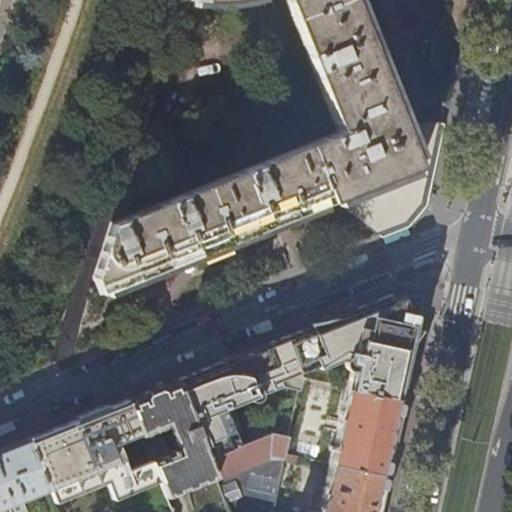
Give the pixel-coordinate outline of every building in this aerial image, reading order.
[(185,0),(186,1),(207,5),(232,6),(250,3),(257,0),(282,0),(336,138),(107,226),(88,280),(95,296),(327,206),(421,168),(404,126),(374,50),(354,0),(185,0)] [(429,69),(451,75),(459,35),(437,30),(429,69)] [(421,168),(327,206),(377,235),(385,232),(406,224),(422,204),(435,146),(440,123),(422,121),(404,126),(421,168)] [(289,437),(293,416),(301,379),(312,382),(345,388),(399,400),(404,375),(415,330),(420,304),(405,300),(403,297),(390,303),(388,300),(389,294),(379,298),(319,322),(271,341),(242,353),(210,366),(192,373),(176,379),(208,459),(272,434),(289,437)] [(149,390),(127,399),(160,479),(167,498),(184,491),(193,511),(225,501),(208,459),(176,379),(149,390)] [(293,416),(304,417),(312,382),(301,379),(293,416)] [(334,436),(327,464),(382,475),(391,437),(399,400),(345,388),(335,430),(331,430),(329,435),(334,436)] [(160,479),(127,399),(110,405),(61,425),(27,439),(48,491),(52,502),(85,489),(106,481),(113,498),(160,479)] [(285,455),(289,437),(272,434),(208,459),(225,501),(228,511),(373,511),(382,475),(327,464),(316,511),(281,511),(272,510),(283,461),(288,462),(289,456),(285,455)] [(0,509),(10,506),(12,511),(25,511),(28,511),(24,500),(48,491),(27,439),(10,445),(0,449),(0,509)]
